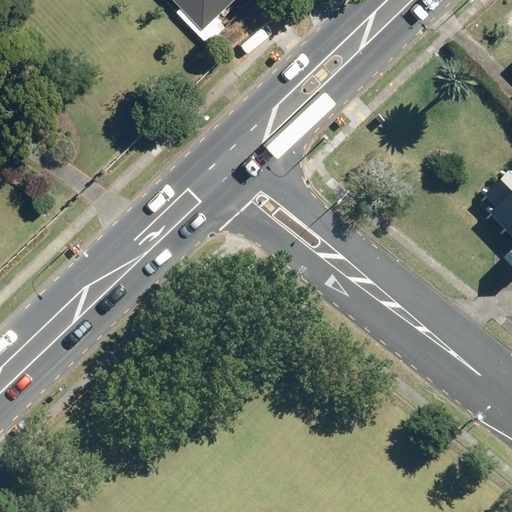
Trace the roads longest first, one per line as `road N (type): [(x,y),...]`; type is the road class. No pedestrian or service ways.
road 1 (primary): [(0,382),(212,183)]
road 2 (tertiary): [(403,313),(307,266),(212,183)]
road 3 (tertiary): [(250,145),(331,220),(403,313)]
road 4 (primary): [(250,145),(401,0)]
road 5 (tertiary): [(511,400),(403,313)]
